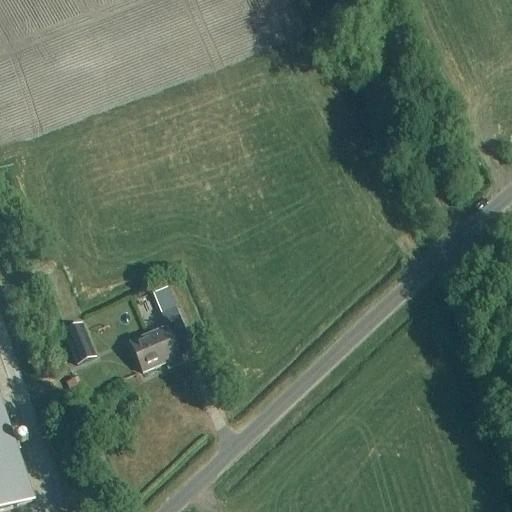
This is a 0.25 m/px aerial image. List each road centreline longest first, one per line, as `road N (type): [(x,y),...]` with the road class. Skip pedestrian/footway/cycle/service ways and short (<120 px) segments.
road 1 (unclassified): [(168,511),(511,194)]
road 2 (track): [(343,0),(402,93),(440,200),(464,233)]
